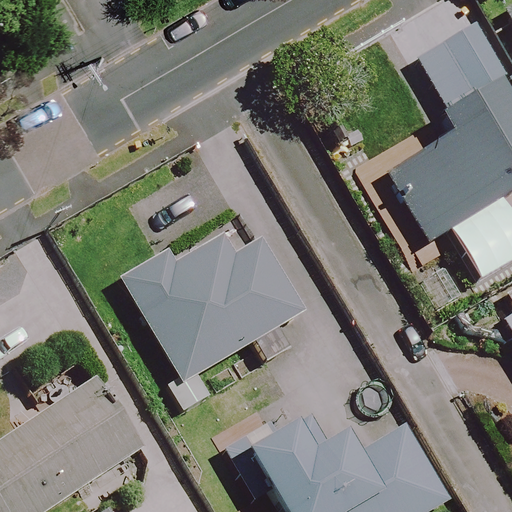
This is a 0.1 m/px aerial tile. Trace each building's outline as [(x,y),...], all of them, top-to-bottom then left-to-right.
[(511,13),(498,22),(511,46),(511,13)] [(511,200),(511,132),(492,98),(429,134),(374,166),(424,252),(511,200)] [(511,277),(511,245),(507,237),(472,258),(491,290),(511,277)] [(209,400),(198,380),(249,353),(259,373),(284,360),(271,336),(292,324),(253,252),(226,266),(216,247),(170,272),(165,263),(116,289),(171,390),(164,394),(176,418),(209,400)] [(0,511),(57,511),(131,465),(84,392),(0,447),(0,511)] [(237,493),(250,485),(266,511),(437,511),(442,510),(398,437),(348,467),(319,418),(278,442),(271,446),(264,433),(218,461),(237,493)]
